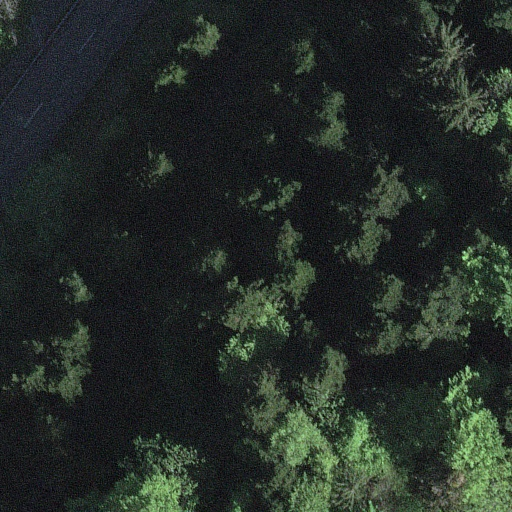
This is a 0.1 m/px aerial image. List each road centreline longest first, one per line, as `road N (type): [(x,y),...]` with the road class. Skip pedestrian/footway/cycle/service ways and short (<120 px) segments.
road 1 (track): [(28,511),(54,431),(199,120),(269,0)]
road 2 (tertiary): [(119,0),(0,161)]
